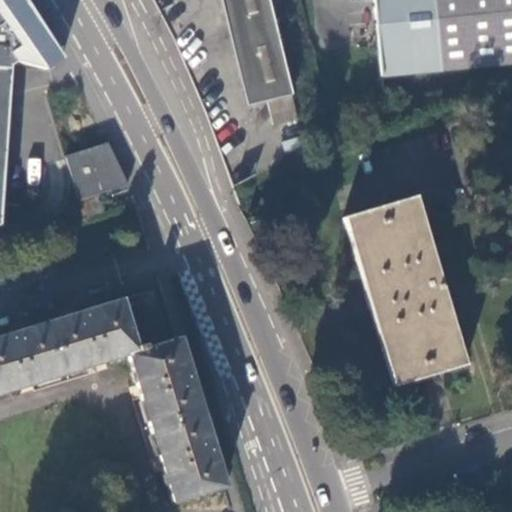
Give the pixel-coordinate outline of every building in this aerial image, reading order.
[(0,0),(0,188),(6,100),(8,66),(14,62),(44,69),(61,57),(27,4),(23,0),(0,0)] [(268,0),(220,0),(247,107),(265,103),(292,97),(268,0)] [(511,0),(373,0),(381,75),(511,61),(511,0)] [(65,155),(79,201),(125,187),(111,141),(65,155)] [(340,217),(390,385),(465,362),(415,195),(340,217)] [(222,485),(177,338),(168,341),(154,297),(121,307),(119,299),(67,315),(0,335),(0,392),(2,392),(91,364),(126,354),(134,382),(157,455),(171,501),(222,485)]
